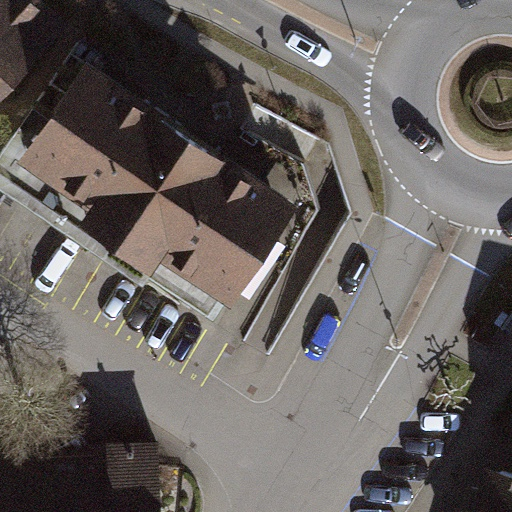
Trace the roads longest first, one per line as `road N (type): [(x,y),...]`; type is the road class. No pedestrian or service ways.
road 1 (residential): [(311,498),(0,292)]
road 2 (residential): [(460,191),(311,498)]
road 3 (secondary): [(218,0),(402,110)]
